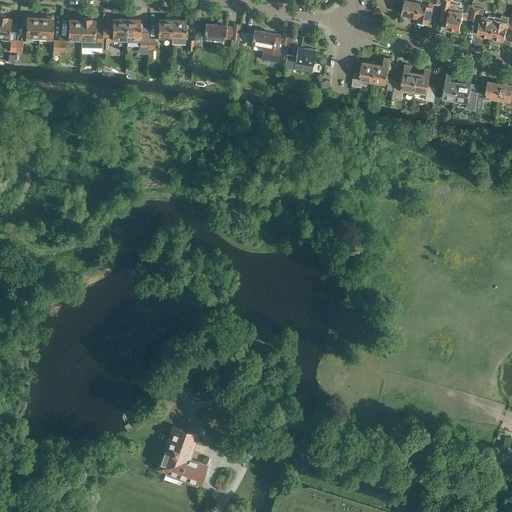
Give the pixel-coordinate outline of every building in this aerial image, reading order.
[(404,0),(403,6),(401,5),(399,12),(402,12),(401,14),(415,17),(414,19),(417,19),(421,0),(404,0)] [(421,0),(417,19),(418,20),(418,22),(425,23),(425,21),(429,22),(434,3),(429,2),(430,0),(421,0)] [(451,3),(449,12),(448,12),(445,28),(459,30),(462,18),(468,20),(469,13),(456,11),(458,4),(457,4),(451,3)] [(472,6),(471,12),(470,20),(477,21),(477,20),(479,21),(477,34),(490,37),(494,16),(483,14),(484,9),(480,8),(480,7),(476,6),(472,6)] [(0,14),(0,35),(3,36),(2,39),(7,40),(11,18),(6,18),(7,15),(0,14)] [(31,35),(39,36),(40,15),(33,15),(32,17),(27,16),(26,38),(31,38),(31,35)] [(40,15),(39,36),(46,36),(46,39),(51,40),(53,18),(47,17),(47,16),(40,15)] [(494,16),(490,37),(505,40),(507,27),(510,27),(511,27),(511,15),(511,17),(505,16),(505,18),(494,16)] [(83,17),(75,17),(75,19),(69,19),(68,41),(73,41),(74,38),(81,38),(83,17)] [(83,17),(81,38),(89,38),(89,40),(87,43),(87,46),(88,48),(90,49),(93,49),(94,48),(96,48),(96,53),(102,53),(102,41),(94,41),(95,19),(90,19),(91,17),(83,17)] [(109,49),(109,39),(119,39),(119,36),(126,36),(126,18),(112,18),(112,28),(102,28),(102,52),(108,52),(108,49),(109,49)] [(140,18),(126,18),(126,36),(134,36),(134,39),(140,39),(140,18)] [(165,36),(172,36),(172,18),(159,18),(158,39),(165,39),(165,36)] [(172,18),(172,36),(171,43),(185,44),(185,40),(186,40),(187,19),(172,18)] [(206,23),(204,36),(205,41),(212,41),(213,37),(231,39),(239,39),(240,23),(233,23),(233,26),(226,25),(206,23)] [(251,42),(264,45),(261,58),(278,62),(282,43),(288,44),(290,33),(283,32),(282,34),(274,33),(254,29),(251,42)] [(294,45),(293,53),(296,53),(295,61),(304,62),(304,65),(312,67),(315,49),(304,47),(306,36),(298,35),(297,46),(294,45)] [(231,39),(230,49),(238,50),(239,39),(231,39)] [(376,63),(374,81),(389,83),(388,89),(393,90),(395,80),(395,78),(388,77),(390,58),(384,57),(383,64),(376,63)] [(376,63),(362,61),(361,72),(354,71),(352,85),(362,87),(363,79),(374,81),(376,63)] [(394,90),(393,97),(400,98),(402,89),(415,90),(417,73),(410,72),(411,65),(405,65),(403,81),(395,80),(393,90),(394,90)] [(417,73),(415,90),(428,92),(431,68),(425,68),(424,74),(417,73)] [(442,97),(456,100),(458,82),(451,81),(452,74),(446,73),(442,97)] [(477,98),(475,97),(478,84),(471,83),(472,77),(466,76),(465,83),(458,82),(456,100),(471,102),(469,109),(475,109),(477,98)] [(477,98),(475,109),(481,110),(483,98),(490,99),(490,96),(498,98),(500,82),(487,80),(485,93),(478,92),(477,97),(477,98)] [(511,84),(500,82),(498,98),(505,99),(505,101),(506,104),(511,105),(511,97),(511,92),(511,84)] [(358,99),(370,101),(371,95),(359,93),(358,99)] [(196,355),(188,381),(196,384),(207,352),(196,348),(194,354),(196,355)] [(197,435),(173,427),(172,426),(157,468),(181,476),(181,480),(188,482),(191,480),(199,482),(206,464),(189,458),(197,435)]
